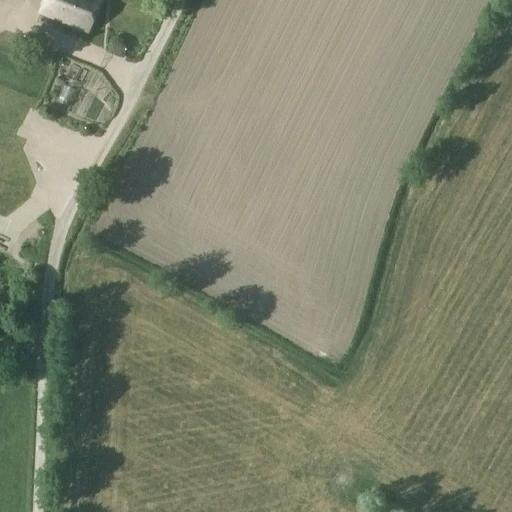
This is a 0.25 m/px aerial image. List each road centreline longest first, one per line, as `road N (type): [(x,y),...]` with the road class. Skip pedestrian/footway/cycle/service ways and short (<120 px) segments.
road 1 (unclassified): [(172,0),(56,225),(38,355)]
road 2 (unclassified): [(38,355),(36,511)]
